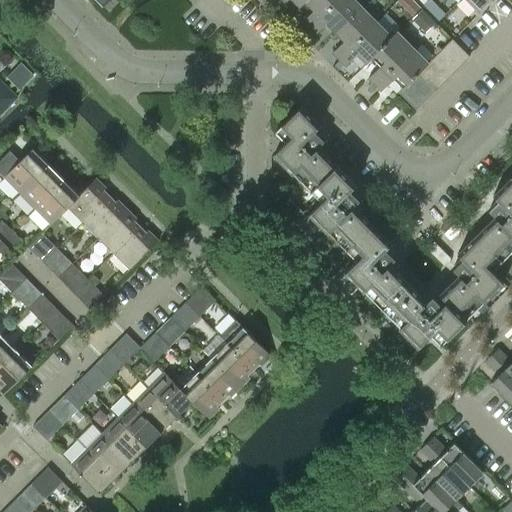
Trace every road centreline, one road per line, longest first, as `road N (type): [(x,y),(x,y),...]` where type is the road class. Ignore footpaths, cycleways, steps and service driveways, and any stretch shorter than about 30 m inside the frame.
road 1 (residential): [(0,447),(253,191),(254,72)]
road 2 (residential): [(511,99),(422,184),(307,74),(254,72)]
road 3 (residential): [(254,72),(130,71),(58,0)]
road 4 (residential): [(511,29),(423,117)]
